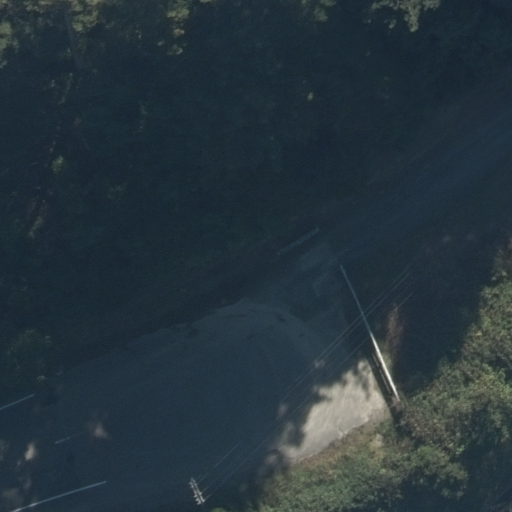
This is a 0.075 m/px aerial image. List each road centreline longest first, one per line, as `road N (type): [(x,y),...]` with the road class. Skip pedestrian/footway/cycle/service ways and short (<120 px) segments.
road 1 (track): [(272,361),(290,342),(334,239),(511,117)]
road 2 (residential): [(272,361),(0,458)]
